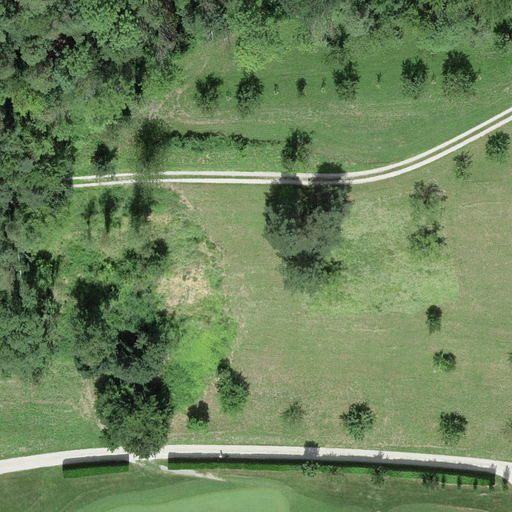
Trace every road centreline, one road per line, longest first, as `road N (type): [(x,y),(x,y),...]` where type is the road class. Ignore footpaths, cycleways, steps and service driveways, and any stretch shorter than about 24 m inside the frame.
road 1 (track): [(511,113),(425,159),(354,178),(0,180)]
road 2 (track): [(511,470),(242,451),(0,466)]
